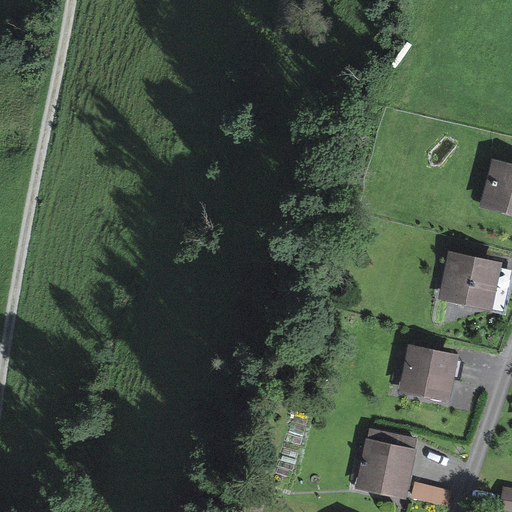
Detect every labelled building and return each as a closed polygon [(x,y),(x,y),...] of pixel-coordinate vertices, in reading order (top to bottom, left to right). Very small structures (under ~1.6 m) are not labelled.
[(511,165),(494,161),(485,201),(511,207),(511,165)] [(497,263),(452,253),(444,293),(488,303),(497,263)] [(455,355),(412,346),(403,386),(446,395),(455,355)] [(414,441),(371,433),(362,482),(404,490),(414,441)] [(450,505),(454,488),(416,479),(412,496),(450,505)]
